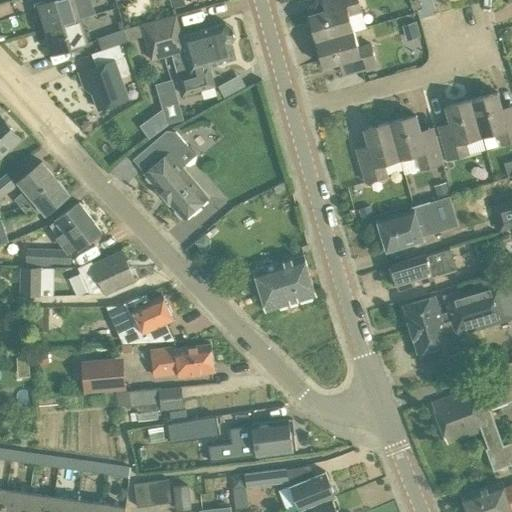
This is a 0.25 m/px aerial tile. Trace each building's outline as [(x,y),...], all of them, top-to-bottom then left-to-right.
[(52,0),(39,4),(46,28),(81,18),(95,13),(91,0),(52,0)] [(141,0),(145,19),(158,17),(155,0),(141,0)] [(317,41),(353,30),(349,15),(362,12),(358,0),(329,0),(332,9),(309,15),(317,41)] [(235,36),(233,28),(226,24),(226,23),(182,35),(176,13),(140,23),(151,61),(172,55),(183,95),(215,86),(209,66),(236,58),(232,43),(235,36)] [(81,18),(46,28),(53,52),(88,42),(81,18)] [(127,99),(120,78),(130,75),(119,44),(129,41),(124,28),(97,38),(101,50),(97,52),(102,65),(80,73),(85,87),(91,85),(99,109),(127,99)] [(353,30),(317,41),(324,66),(346,60),(350,72),(377,65),(371,43),(358,47),(353,30)] [(414,56),(426,54),(423,37),(412,39),(414,56)] [(173,79),(155,84),(160,102),(178,98),(173,79)] [(472,99),(482,136),(496,132),(500,146),(511,142),(511,112),(504,115),(497,92),(472,99)] [(466,141),(482,136),(472,99),(446,106),(452,129),(439,133),(447,160),(469,154),(466,141)] [(162,109),(155,115),(164,128),(168,125),(167,124),(162,109)] [(390,122),(400,159),(415,155),(419,170),(444,163),(436,134),(422,138),(416,115),(390,122)] [(0,157),(21,138),(0,116),(0,157)] [(383,163),(400,159),(390,122),(365,129),(371,152),(359,155),(366,182),(387,176),(383,163)] [(184,218),(208,197),(182,167),(197,155),(176,131),(166,131),(133,159),(184,218)] [(21,207),(56,177),(42,161),(18,182),(25,190),(15,199),(21,207)] [(0,197),(16,185),(6,173),(0,178),(0,197)] [(56,177),(21,207),(28,215),(38,206),(46,214),(70,194),(56,177)] [(500,232),(511,228),(511,199),(491,206),(500,232)] [(66,231),(58,237),(57,237),(69,252),(77,246),(79,248),(101,232),(79,202),(57,219),(66,231)] [(441,228),(434,204),(415,210),(414,209),(378,220),(379,223),(377,227),(378,232),(382,234),(383,238),(381,241),(383,247),(386,249),(387,251),(424,240),(422,234),(441,228)] [(0,245),(9,241),(2,219),(0,219),(0,245)] [(210,247),(211,239),(205,233),(195,242),(204,253),(210,247)] [(399,290),(433,279),(433,278),(457,271),(450,247),(391,265),(399,290)] [(51,267),(51,248),(26,248),(26,267),(51,267)] [(92,261),(78,268),(90,294),(106,294),(135,281),(122,251),(93,264),(92,261)] [(266,310),(316,295),(304,254),(254,269),(266,310)] [(41,295),(41,267),(19,267),(19,295),(41,295)] [(442,319),(448,339),(511,319),(511,282),(510,277),(459,293),(464,307),(451,310),(453,316),(442,319)] [(411,328),(442,319),(453,316),(451,310),(464,307),(459,293),(447,297),(448,299),(445,300),(448,311),(440,313),(435,295),(404,305),(411,328)] [(144,333),(173,319),(163,295),(133,309),(118,316),(124,330),(139,323),(144,333)] [(449,343),(448,339),(442,319),(411,328),(418,352),(420,352),(423,363),(440,358),(437,347),(449,343)] [(214,371),(210,344),(176,349),(176,345),(150,349),(154,378),(180,374),(180,376),(214,371)] [(511,464),(511,361),(507,363),(502,351),(487,357),(492,369),(488,370),(494,385),(481,390),(482,393),(477,395),(474,387),(433,403),(448,442),(480,430),(487,448),(485,449),(493,471),(511,464)] [(83,393),(126,390),(123,357),(81,361),(83,393)] [(183,408),(181,386),(126,391),(127,406),(159,403),(160,410),(183,408)] [(171,422),(187,420),(186,409),(169,411),(171,422)] [(170,442),(219,435),(216,416),(187,420),(171,422),(168,423),(170,442)] [(292,450),(289,421),(253,425),(253,426),(230,429),(233,453),(256,450),(257,455),(292,450)] [(0,458),(11,460),(12,449),(0,447),(0,458)] [(34,464),(36,453),(12,449),(11,460),(34,464)] [(58,467),(60,456),(36,453),(34,464),(58,467)] [(226,454),(207,454),(207,463),(226,462),(226,454)] [(82,471),(83,459),(60,456),(58,467),(82,471)] [(105,474),(107,463),(83,459),(82,471),(105,474)] [(107,463),(105,474),(130,477),(131,466),(107,463)] [(246,488),(289,483),(287,468),(245,473),(246,488)] [(332,498),(336,497),(325,471),(290,485),(299,510),(300,510),(332,498)] [(137,507),(172,502),(169,478),(133,483),(137,507)] [(511,511),(511,485),(504,488),(502,482),(462,495),(468,511),(467,511),(511,511)] [(176,510),(191,508),(188,485),(174,487),(176,510)] [(27,511),(30,493),(6,490),(3,511),(27,511)] [(51,511),(54,497),(30,493),(27,511),(51,511)] [(76,511),(78,500),(54,497),(51,511),(76,511)] [(337,511),(332,498),(300,510),(299,510),(296,511),(337,511)] [(100,511),(102,504),(78,500),(76,511),(100,511)]
